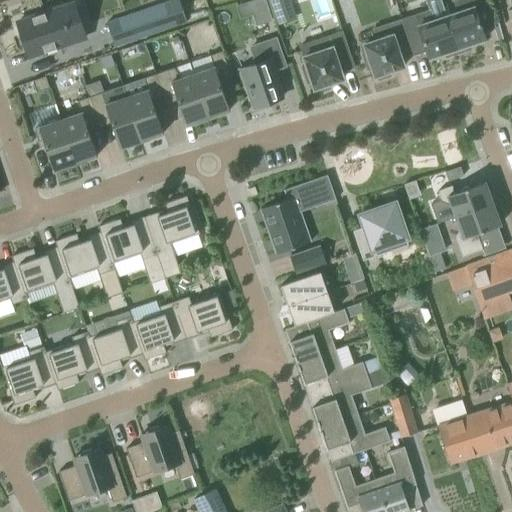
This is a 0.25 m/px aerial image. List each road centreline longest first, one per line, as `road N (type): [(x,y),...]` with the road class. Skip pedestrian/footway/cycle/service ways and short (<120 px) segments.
road 1 (residential): [(267,354),(3,451)]
road 2 (residential): [(474,92),(208,163)]
road 3 (residential): [(208,163),(267,354)]
road 4 (residential): [(38,215),(208,163)]
road 5 (residential): [(267,354),(325,511)]
road 6 (residential): [(474,92),(511,213)]
